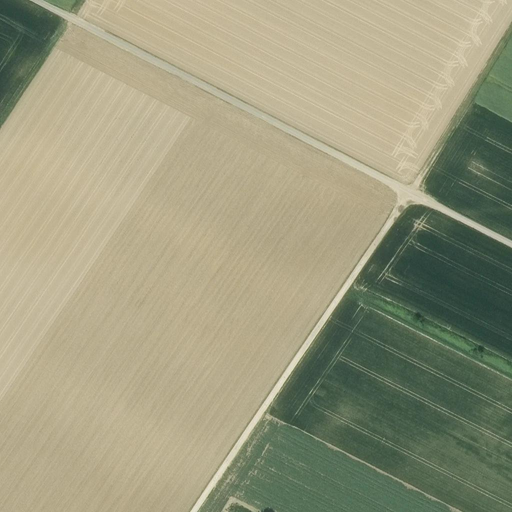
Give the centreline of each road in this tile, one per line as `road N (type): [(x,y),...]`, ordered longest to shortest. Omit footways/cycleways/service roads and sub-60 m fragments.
road 1 (track): [(511,245),(33,0)]
road 2 (track): [(409,193),(194,511)]
road 3 (track): [(409,193),(511,28)]
road 4 (track): [(0,122),(69,18)]
